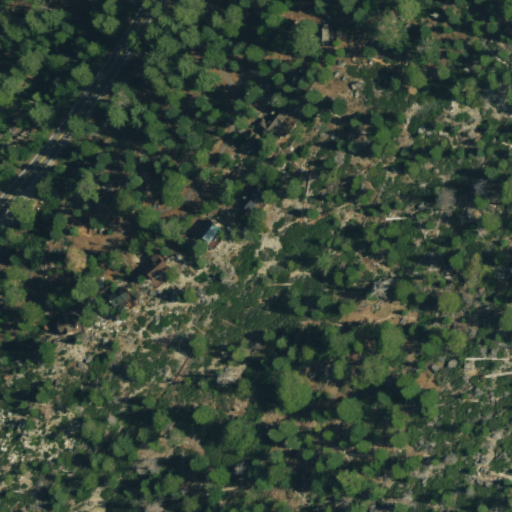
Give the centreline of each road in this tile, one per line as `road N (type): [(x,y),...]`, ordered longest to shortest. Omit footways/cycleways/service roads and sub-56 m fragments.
road 1 (residential): [(167,0),(207,68),(210,108),(191,144),(159,182),(8,287)]
road 2 (primary): [(0,195),(35,158),(144,0)]
